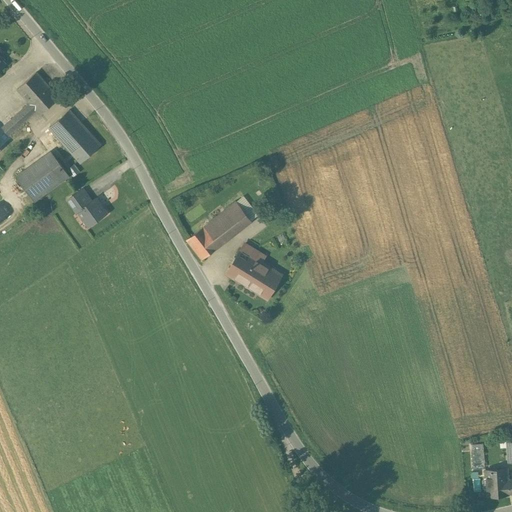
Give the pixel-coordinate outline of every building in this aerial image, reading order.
[(59,98),(36,72),(17,89),(29,103),(30,103),(37,111),(40,115),(59,98)] [(29,103),(17,114),(24,122),(37,111),(30,103),(29,103)] [(100,145),(69,110),(49,128),(80,163),(100,145)] [(51,151),(16,176),(35,201),(69,176),(51,151)] [(73,175),(79,172),(75,165),(70,168),(73,175)] [(82,189),(68,199),(77,212),(79,211),(78,211),(91,201),(82,189)] [(91,201),(78,211),(79,211),(89,225),(106,213),(95,198),(91,201)] [(236,201),(209,222),(216,230),(243,209),(236,201)] [(216,230),(210,235),(204,226),(187,240),(202,260),(214,251),(252,221),(243,209),(216,230)] [(216,230),(209,222),(204,226),(210,235),(216,230)] [(256,250),(245,244),(241,250),(252,257),(256,250)] [(252,257),(241,250),(227,274),(255,291),(269,267),(252,257)] [(282,275),(269,267),(255,291),(268,299),(282,275)] [(483,444),(472,444),(473,469),(484,469),(483,444)] [(508,469),(485,471),(487,497),(509,495),(509,493),(508,481),(508,469)]
